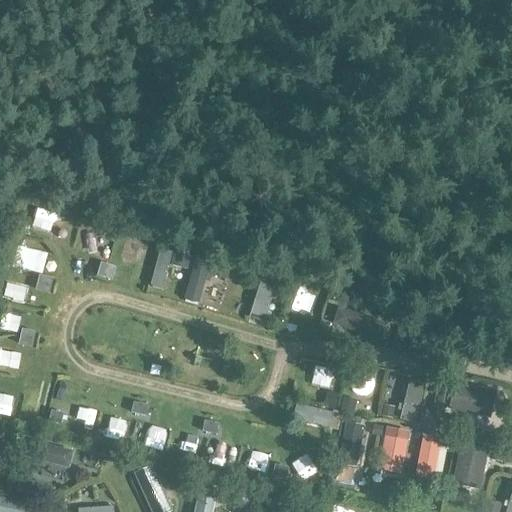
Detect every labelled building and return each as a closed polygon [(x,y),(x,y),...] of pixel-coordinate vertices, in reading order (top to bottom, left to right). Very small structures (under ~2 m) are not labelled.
[(92,281),(93,250),(82,250),(81,281),(92,281)] [(115,289),(127,292),(134,264),(122,260),(115,289)] [(101,264),(97,277),(112,281),(116,269),(101,264)] [(36,291),(48,294),(52,280),(39,276),(36,291)] [(185,288),(170,283),(166,296),(181,301),(185,288)] [(19,346),(31,349),(35,334),(22,331),(19,346)] [(412,336),(408,347),(418,351),(422,340),(412,336)] [(187,360),(191,387),(212,383),(207,357),(187,360)] [(0,382),(0,396),(21,401),(24,388),(0,382)] [(454,382),(449,407),(490,416),(495,391),(454,382)] [(339,395),(327,393),(324,406),(336,409),(339,395)] [(358,402),(343,398),(340,411),(344,412),(343,416),(353,419),(358,402)] [(43,433),(44,399),(30,399),(29,433),(43,433)] [(82,440),(87,408),(68,405),(63,437),(82,440)] [(52,414),(50,424),(61,427),(64,417),(52,414)] [(327,437),(329,425),(296,421),(294,433),(327,437)] [(383,427),(374,426),(372,436),(382,438),(383,427)] [(380,470),(402,474),(409,434),(388,430),(380,470)] [(127,442),(128,442),(141,446),(144,436),(133,433),(129,432),(127,442)] [(447,434),(446,441),(448,442),(446,454),(451,455),(455,436),(447,434)] [(480,490),(486,454),(459,448),(452,485),(480,490)] [(419,449),(415,492),(436,494),(441,452),(419,449)] [(221,455),(207,451),(204,461),(219,465),(221,455)] [(282,467),(275,466),(272,478),(286,482),(289,469),(282,467)] [(182,483),(179,496),(188,498),(191,485),(182,483)] [(511,511),(511,492),(505,490),(496,511),(511,511)] [(197,500),(194,511),(217,511),(219,504),(197,500)] [(293,505),(273,501),(270,511),(294,511),(292,511),(293,505)]
